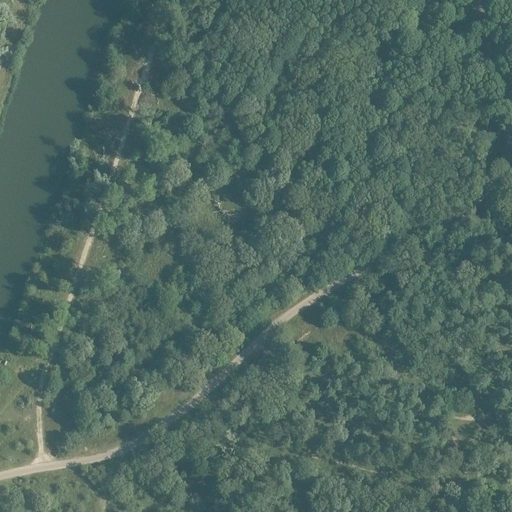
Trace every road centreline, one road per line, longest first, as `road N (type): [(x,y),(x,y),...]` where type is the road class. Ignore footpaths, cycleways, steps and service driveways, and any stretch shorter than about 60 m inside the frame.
road 1 (track): [(43,467),(39,388),(171,0)]
road 2 (track): [(467,210),(295,310),(186,408),(116,452)]
road 3 (track): [(467,210),(504,166),(509,134),(476,0)]
